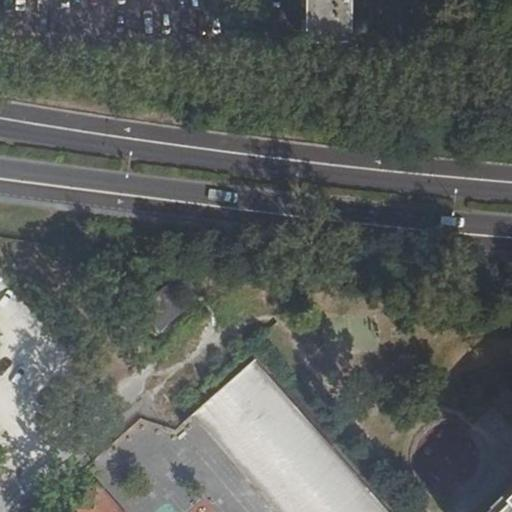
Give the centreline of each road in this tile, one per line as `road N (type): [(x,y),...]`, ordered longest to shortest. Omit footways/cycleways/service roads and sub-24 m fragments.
road 1 (secondary): [(511,185),(249,159),(0,119)]
road 2 (secondary): [(0,176),(511,234)]
road 3 (unknown): [(267,0),(262,47),(24,40)]
